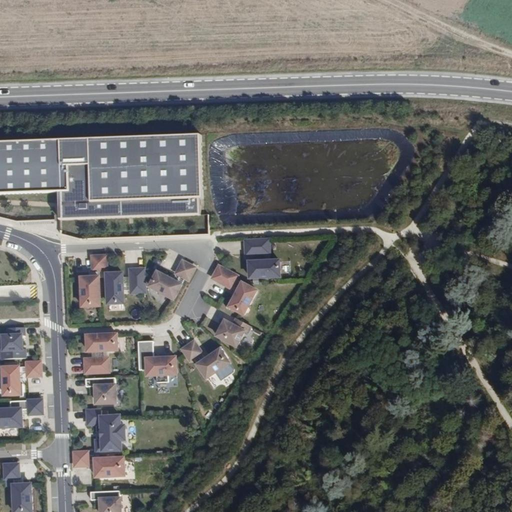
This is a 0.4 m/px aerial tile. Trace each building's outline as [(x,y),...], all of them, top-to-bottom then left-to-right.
[(203,199),(199,135),(0,145),(0,196),(60,194),(61,222),(200,215),(199,199),(203,199)] [(270,239),(244,240),(245,256),(271,256),(270,239)] [(105,256),(91,257),(92,271),(98,270),(106,270),(105,256)] [(184,279),(188,280),(194,268),(182,262),(176,274),(184,279)] [(247,262),(248,281),(282,280),(280,262),(247,262)] [(219,266),(211,280),(231,291),(239,276),(219,266)] [(143,269),(130,269),(131,284),(144,283),(143,269)] [(173,300),(179,288),(180,286),(165,278),(167,276),(156,270),(154,273),(156,273),(149,287),(173,300)] [(122,273),(106,274),(109,304),(124,303),(122,273)] [(98,277),(81,277),(82,307),(100,306),(98,277)] [(259,292),(241,283),(226,310),(244,319),(259,292)] [(251,327),(237,319),(234,325),(224,321),(215,338),(236,349),(245,333),(248,334),(251,327)] [(23,335),(1,336),(2,361),(27,360),(27,352),(24,352),(23,335)] [(117,335),(88,336),(89,352),(118,350),(117,335)] [(167,377),(177,377),(176,358),(153,359),(152,341),(137,342),(139,371),(145,371),(145,379),(156,378),(156,382),(168,382),(167,377)] [(203,353),(195,341),(181,349),(190,363),(203,353)] [(196,366),(206,383),(231,365),(221,350),(222,349),(220,346),(210,353),(212,355),(196,366)] [(85,375),(110,375),(110,358),(84,359),(85,375)] [(42,362),(26,363),(26,379),(43,379),(42,362)] [(1,368),(2,399),(21,397),(19,367),(1,368)] [(117,406),(116,378),(86,379),(86,388),(93,387),(94,407),(117,406)] [(0,430),(23,429),(21,410),(27,410),(28,417),(44,417),(43,400),(10,402),(10,410),(0,410),(0,430)] [(95,441),(95,451),(100,451),(100,455),(122,454),(122,444),(127,444),(126,426),(121,426),(120,416),(101,417),(101,410),(86,411),(87,426),(99,427),(100,441),(95,441)] [(90,451),(73,452),(74,469),(90,469),(90,451)] [(93,460),(94,481),(125,480),(125,458),(93,460)] [(4,480),(21,479),(20,464),(4,465),(4,480)] [(32,511),(31,485),(11,486),(12,511),(32,511)] [(122,511),(121,491),(91,492),(92,501),(99,501),(98,511),(122,511)]
